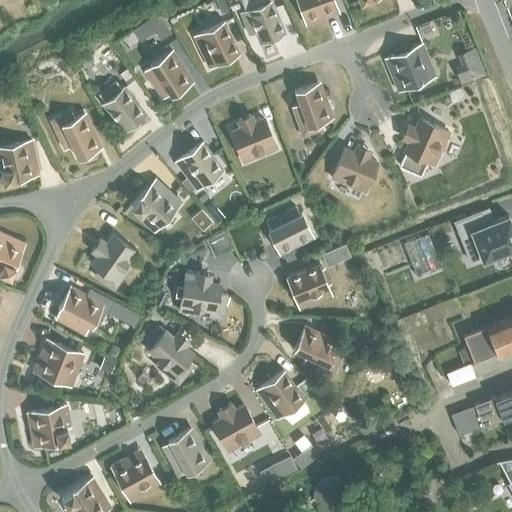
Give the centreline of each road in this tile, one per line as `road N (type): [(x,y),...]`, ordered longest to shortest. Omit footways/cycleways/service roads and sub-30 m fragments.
road 1 (residential): [(459,0),(234,82),(80,194)]
road 2 (residential): [(20,488),(230,378),(257,328),(253,283)]
road 3 (residential): [(0,393),(31,296),(80,194)]
